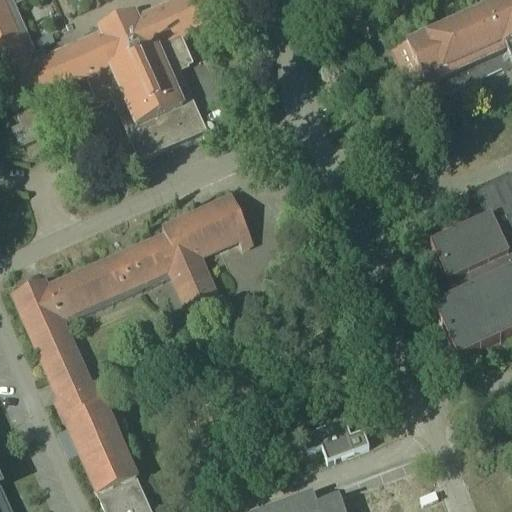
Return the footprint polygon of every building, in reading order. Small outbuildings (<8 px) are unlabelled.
[(184,71),(189,69),(179,44),(252,12),(247,0),(0,0),(0,83),(14,115),(88,83),(99,108),(113,103),(140,165),(203,137),(177,76),(185,73),(184,71)] [(511,0),(496,0),(502,12),(418,49),(392,61),(415,112),(510,69),(511,72),(511,0)] [(21,129),(41,120),(37,111),(16,120),(21,129)] [(41,121),(11,134),(20,153),(50,139),(41,121)] [(489,223),(430,250),(455,304),(433,314),(458,367),(511,342),(511,193),(509,187),(479,201),(489,223)] [(142,511),(132,489),(136,487),(93,389),(89,390),(61,325),(169,278),(187,319),(218,306),(199,264),(238,248),(241,255),(253,250),(233,204),(162,235),(165,242),(47,293),(43,286),(12,300),(58,404),(54,406),(98,504),(101,503),(105,511),(142,511)] [(299,254),(292,247),(268,269),(274,276),(299,254)] [(368,454),(363,439),(350,443),(344,428),(301,444),(307,460),(321,455),(327,470),(368,454)] [(56,440),(67,465),(78,460),(67,435),(56,440)]
